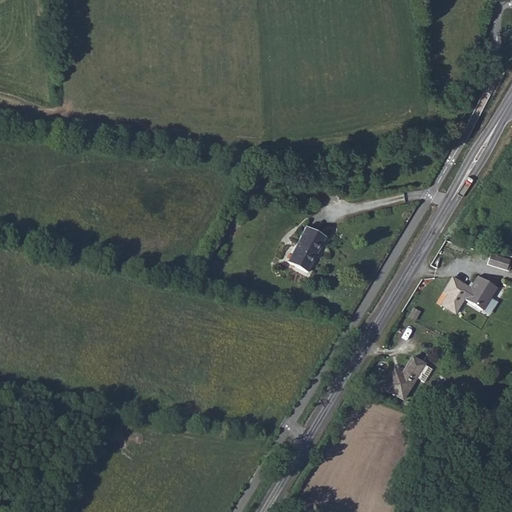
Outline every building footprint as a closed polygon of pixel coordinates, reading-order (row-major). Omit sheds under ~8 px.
[(332,242),(316,233),(299,263),(319,273),(328,261),(323,257),(332,242)] [(511,259),(496,256),(494,266),(511,269),(511,259)] [(460,277),(451,291),(455,294),(449,305),(463,313),(472,297),(490,308),(504,286),(486,275),(478,288),(460,277)] [(411,396),(425,375),(434,362),(422,355),(411,373),(402,369),(393,384),(411,396)] [(434,362),(425,375),(433,379),(441,366),(434,362)]
